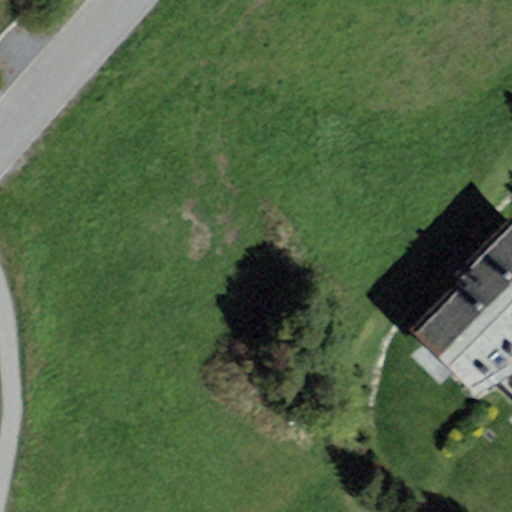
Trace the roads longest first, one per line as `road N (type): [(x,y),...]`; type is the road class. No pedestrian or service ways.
road 1 (track): [(0,486),(11,415),(0,288)]
road 2 (residential): [(0,139),(123,0)]
